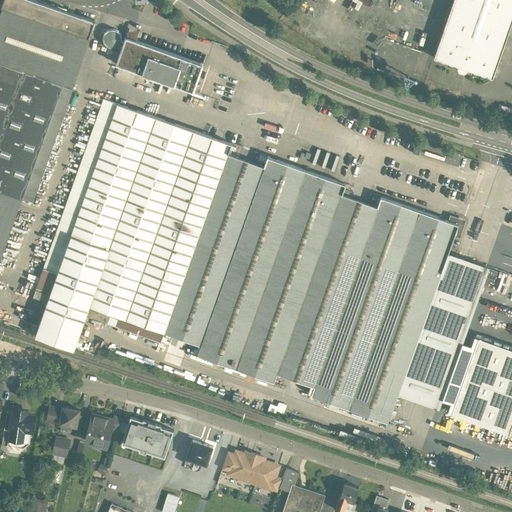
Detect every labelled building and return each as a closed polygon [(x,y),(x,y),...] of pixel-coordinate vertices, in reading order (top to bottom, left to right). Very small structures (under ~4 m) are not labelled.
[(94,21),(33,0),(0,0),(0,7),(89,38),(90,38),(89,38),(90,33),(91,33),(93,27),(95,21),(94,21)] [(511,17),(511,0),(453,0),(433,58),(458,66),(467,69),(492,78),(511,17)] [(89,38),(0,7),(0,61),(72,87),(89,38)] [(113,29),(108,30),(104,33),(100,44),(111,48),(115,47),(120,49),(123,42),(123,41),(121,41),(122,39),(121,34),(118,30),(113,29)] [(203,64),(126,37),(125,36),(123,41),(123,42),(120,49),(122,50),(121,50),(130,53),(125,67),(147,75),(147,76),(147,77),(158,81),(159,80),(193,92),(203,64)] [(72,87),(0,61),(0,189),(22,198),(33,202),(73,87),(72,87)] [(103,98),(33,297),(47,302),(118,103),(103,98)] [(208,135),(118,103),(47,302),(86,315),(160,342),(164,332),(228,153),(231,143),(208,135)] [(264,166),(228,153),(164,332),(201,346),(264,166)] [(345,184),(267,156),(264,166),(201,346),(198,355),(273,382),(277,373),(342,194),(345,184)] [(0,258),(22,198),(0,189),(0,258)] [(342,194),(277,373),(314,386),(361,251),(377,206),(342,194)] [(448,220),(380,196),(377,206),(361,251),(438,278),(448,253),(454,234),(456,235),(459,233),(463,223),(461,220),(449,216),(448,220)] [(438,278),(361,251),(314,386),(311,395),(387,422),(397,394),(438,278)] [(438,278),(397,394),(435,408),(486,266),(448,253),(438,278)] [(86,315),(47,302),(38,326),(39,326),(35,336),(73,349),(77,339),(77,340),(86,315)] [(511,423),(511,349),(478,337),(451,414),(508,434),(511,423)] [(62,408),(50,406),(47,421),(59,423),(62,408)] [(79,409),(63,406),(62,408),(59,423),(76,426),(79,409)] [(27,411),(14,409),(14,413),(11,430),(10,441),(22,442),(23,430),(31,432),(34,416),(26,414),(27,411)] [(12,412),(6,411),(4,429),(10,430),(12,412)] [(107,417),(92,413),(85,440),(96,443),(97,440),(107,443),(110,430),(113,420),(112,420),(107,419),(107,417)] [(175,429),(131,414),(122,443),(165,458),(175,429)] [(121,418),(114,416),(112,420),(113,420),(110,430),(117,432),(121,418)] [(60,437),(56,436),(53,452),(65,455),(69,439),(60,437)] [(212,447),(193,440),(187,457),(184,465),(185,465),(186,466),(187,464),(192,466),(192,468),(192,469),(193,471),(195,472),(197,472),(199,471),(200,470),(202,463),(206,464),(212,447)] [(250,455),(235,450),(229,471),(228,474),(241,478),(241,476),(257,481),(257,480),(271,485),(272,485),(275,476),(279,466),(263,461),(265,457),(251,452),(250,455)] [(234,453),(228,451),(222,469),(229,471),(234,453)] [(65,455),(53,452),(52,458),(63,461),(65,455)] [(187,457),(180,454),(176,468),(183,470),(185,465),(184,465),(187,457)] [(282,478),(279,487),(289,491),(291,483),(295,484),(299,472),(287,467),(282,478)] [(275,476),(272,485),(271,485),(270,489),(277,491),(279,487),(282,478),(275,476)] [(359,487),(344,482),(334,509),(342,511),(344,506),(351,509),(359,487)] [(295,484),(291,483),(289,491),(281,511),(318,511),(325,494),(295,484)] [(173,511),(179,497),(167,493),(161,511),(163,511),(173,511)] [(388,499),(376,495),(373,502),(384,506),(386,507),(388,499)] [(51,511),(54,501),(34,498),(31,511),(51,511)] [(384,506),(373,502),(370,511),(377,511),(379,507),(383,508),(384,506)] [(107,511),(131,511),(111,503),(107,511)]
